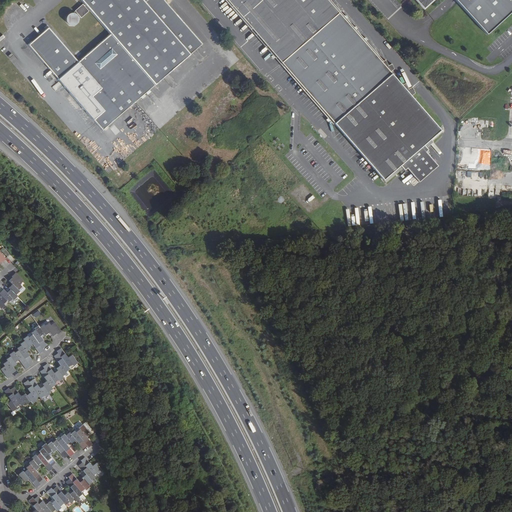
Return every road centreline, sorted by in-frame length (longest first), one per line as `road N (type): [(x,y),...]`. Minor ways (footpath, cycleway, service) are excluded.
road 1 (trunk): [(287,511),(242,412),(175,301),(86,187),(0,105)]
road 2 (trunk): [(0,128),(74,200),(186,344),(271,511)]
